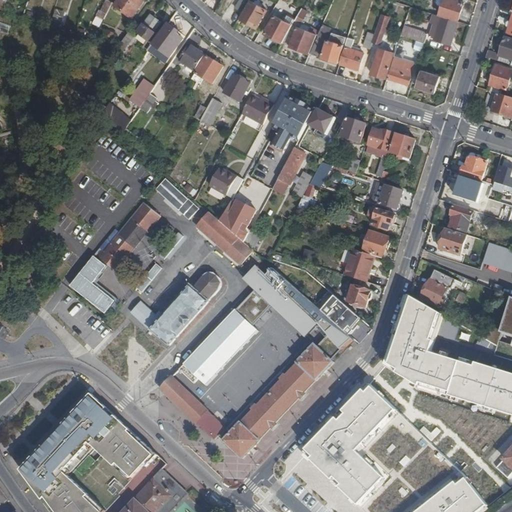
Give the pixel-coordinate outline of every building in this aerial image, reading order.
[(132,19),(145,2),(142,0),(121,0),(116,7),(132,19)] [(243,12),(250,0),(249,0),(240,0),(235,7),(243,12)] [(267,10),(250,0),(243,12),(240,17),(257,27),(267,10)] [(464,3),(456,0),(443,0),(439,14),(458,20),(464,3)] [(107,15),(112,5),(106,2),(101,12),(107,15)] [(318,35),(318,34),(320,31),(310,26),(308,31),(298,27),(300,23),(301,24),(307,12),(302,8),(292,26),(283,42),(309,52),(316,34),(318,35)] [(435,38),(442,17),(435,14),(433,21),(435,22),(431,36),(435,38)] [(382,15),(374,41),(381,44),(389,17),(382,15)] [(158,39),(167,26),(162,22),(161,24),(151,16),(138,34),(140,35),(148,41),(145,45),(146,46),(144,48),(149,51),(158,39)] [(265,33),(283,42),(292,26),(275,16),(265,33)] [(458,22),(442,17),(435,38),(435,39),(451,44),(458,22)] [(318,34),(325,37),(326,38),(331,28),(325,25),(326,23),(324,22),(320,31),(318,34)] [(80,23),(77,33),(83,35),(87,26),(80,23)] [(308,31),(310,26),(308,25),(301,24),(300,23),(298,27),(308,31)] [(186,37),(169,25),(158,39),(175,52),(186,37)] [(428,33),(404,25),(402,34),(425,42),(428,33)] [(102,37),(114,42),(117,36),(105,30),(102,37)] [(135,36),(129,32),(119,47),(117,50),(120,52),(121,50),(124,52),(135,36)] [(347,36),(333,32),(330,40),(329,39),(323,57),(339,62),(347,36)] [(136,39),(145,45),(148,41),(140,35),(136,39)] [(371,48),(374,38),(367,36),(365,45),(371,48)] [(487,57),(511,64),(511,38),(506,37),(501,54),(489,50),(487,57)] [(317,56),(322,42),(316,39),(310,52),(317,56)] [(353,41),(348,39),(345,47),(346,47),(341,63),(359,69),(365,53),(359,51),(356,50),(351,48),(353,41)] [(196,72),(205,55),(190,46),(181,62),(196,72)] [(394,53),(379,48),(371,72),(386,77),(394,53)] [(213,85),(223,68),(207,57),(196,74),(213,85)] [(406,74),(407,69),(393,64),(388,78),(409,85),(412,76),(406,74)] [(511,76),(511,69),(497,65),(491,85),(507,90),(511,76)] [(439,75),(422,69),(417,86),(434,91),(439,75)] [(246,83),(247,81),(239,76),(238,78),(234,76),(225,94),(240,103),(250,85),(246,83)] [(162,93),(155,88),(141,109),(147,113),(155,103),(158,98),(159,99),(162,93)] [(511,97),(511,98),(499,94),(499,93),(491,90),(485,106),(494,109),(493,111),(511,117),(511,97)] [(258,98),(253,95),(245,111),(243,114),(264,126),(275,105),(267,100),(266,103),(258,98)] [(223,105),(213,100),(201,121),(210,126),(223,105)] [(300,141),(314,114),(306,109),(308,106),(299,101),(297,104),(289,100),(275,127),(281,131),(274,145),(286,151),(294,138),(300,141)] [(195,118),(201,121),(207,109),(201,106),(195,118)] [(105,110),(101,115),(123,134),(126,129),(105,110)] [(336,119),(320,110),(311,126),(327,136),(336,119)] [(361,144),(367,126),(348,119),(342,138),(348,140),(347,143),(353,144),(354,141),(361,144)] [(127,130),(124,134),(146,153),(149,148),(137,138),(136,139),(127,130)] [(389,158),(390,153),(388,152),(394,134),(385,131),(385,134),(374,130),(367,151),(389,158)] [(390,153),(396,135),(394,134),(388,152),(390,153)] [(411,160),(417,141),(397,135),(391,154),(398,156),(397,159),(403,161),(404,158),(411,160)] [(324,161),(331,147),(324,143),(316,157),(324,161)] [(153,154),(162,160),(165,155),(157,149),(153,154)] [(295,149),(283,171),(273,190),(285,196),(290,187),(292,188),(309,156),(295,149)] [(384,173),(388,159),(383,157),(377,175),(383,177),(384,173)] [(465,167),(462,175),(482,182),(483,182),(488,164),(470,158),(467,168),(465,167)] [(357,174),(361,162),(353,160),(349,172),(357,174)] [(328,170),(321,167),(315,177),(323,181),(328,170)] [(511,193),(511,171),(502,168),(494,191),(504,194),(505,191),(511,193)] [(234,199),(243,182),(238,180),(239,179),(223,170),(211,190),(227,199),(228,198),(233,201),(234,199)] [(303,199),(311,185),(314,178),(305,174),(295,194),(303,199)] [(314,178),(311,185),(317,188),(319,188),(323,181),(315,177),(314,178)] [(477,198),(482,183),(462,177),(456,195),(479,202),(479,199),(477,198)] [(387,187),(387,184),(386,184),(382,182),(375,203),(381,205),(387,187)] [(242,195),(263,200),(265,189),(244,184),(242,195)] [(317,188),(311,185),(306,197),(313,199),(317,188)] [(404,193),(387,187),(381,205),(398,210),(404,193)] [(233,201),(229,208),(233,211),(238,201),(234,199),(233,201)] [(229,208),(221,223),(230,231),(245,244),(251,233),(250,232),(249,235),(241,230),(244,224),(249,226),(257,212),(238,201),(233,211),(229,208)] [(159,219),(139,203),(96,256),(108,267),(116,273),(159,219)] [(308,205),(301,203),(298,208),(306,211),(308,205)] [(210,213),(202,206),(191,219),(199,226),(210,213)] [(511,207),(508,206),(503,221),(510,223),(511,218),(511,207)] [(451,228),(468,233),(474,213),(455,207),(452,216),(455,217),(451,228)] [(394,225),(396,216),(372,209),(369,218),(376,220),(373,226),(389,231),(391,224),(394,225)] [(230,231),(221,223),(210,213),(199,226),(198,227),(242,266),(254,252),(245,244),(230,231)] [(468,237),(447,230),(441,249),(462,256),(468,237)] [(375,257),(394,263),(397,255),(389,252),(387,257),(384,255),(390,238),(371,232),(364,253),(375,257)] [(251,233),(245,244),(254,252),(261,239),(251,233)] [(511,249),(489,242),(484,261),(511,270),(511,249)] [(276,252),(281,255),(285,247),(280,245),(276,252)] [(355,250),(349,249),(343,267),(346,268),(343,275),(346,276),(355,250)] [(306,250),(303,260),(313,262),(315,253),(306,250)] [(346,276),(366,283),(375,257),(364,253),(355,250),(346,276)] [(260,257),(268,264),(270,261),(262,253),(260,257)] [(108,267),(96,256),(72,286),(107,314),(110,310),(117,302),(94,284),(108,267)] [(255,291),(237,310),(254,327),(275,305),(308,337),(320,325),(329,336),(319,347),(332,361),(355,342),(274,269),(267,276),(257,267),(244,280),(255,291)] [(462,287),(464,284),(437,271),(422,299),(443,309),(447,302),(449,303),(458,285),(462,287)] [(194,288),(191,285),(164,316),(160,312),(156,316),(142,303),(133,313),(170,346),(220,290),(221,288),(222,285),(222,282),(220,280),(221,279),(215,274),(214,274),(212,273),(209,273),(207,274),(205,276),(204,276),(199,282),(199,283),(194,288)] [(367,308),(372,293),(350,285),(344,301),(367,308)] [(457,302),(464,305),(467,298),(467,296),(460,293),(457,302)] [(335,296),(329,303),(334,308),(327,315),(350,335),(359,325),(357,323),(361,319),(335,296)] [(511,301),(509,313),(502,334),(511,337),(511,344),(511,347),(511,301)] [(484,338),(498,346),(502,334),(509,313),(497,309),(484,338)] [(207,386),(259,332),(254,327),(237,310),(181,368),(195,382),(192,384),(197,389),(203,383),(207,386)] [(318,382),(335,363),(332,361),(319,347),(316,345),(299,363),(299,364),(243,423),(242,423),(224,441),(243,459),(261,441),(260,440),(317,381),(318,382)] [(499,465),(386,367),(305,453),(366,511),(470,511),(491,486),(485,480),(499,465)] [(226,428),(173,377),(161,389),(215,440),(226,428)] [(21,471),(51,511),(101,511),(87,498),(89,495),(68,476),(94,447),(115,467),(117,464),(133,479),(145,466),(147,467),(158,456),(92,395),(21,471)] [(511,451),(499,465),(511,476),(511,475),(511,451)] [(117,464),(115,467),(131,481),(133,479),(117,464)] [(511,477),(511,476),(499,465),(485,480),(491,486),(500,494),(511,481),(511,477)] [(188,495),(163,471),(141,493),(123,511),(171,511),(173,511),(188,495)] [(101,511),(105,511),(106,511),(89,495),(87,498),(101,511)]
